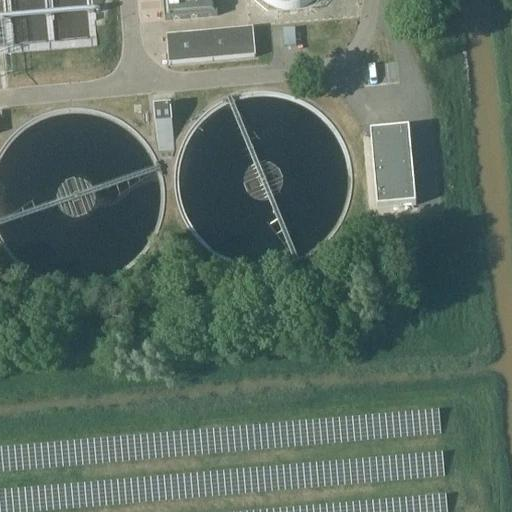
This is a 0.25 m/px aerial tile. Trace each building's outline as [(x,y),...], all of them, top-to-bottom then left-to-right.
[(0,0),(0,47),(86,40),(81,0),(0,0)] [(216,0),(163,0),(165,21),(217,16),(216,0)] [(260,0),(264,3),(271,6),(278,8),(287,9),(295,7),(302,5),(307,2),(308,0),(260,0)] [(172,68),(258,60),(255,32),(169,40),(172,68)] [(170,107),(154,109),(157,144),(173,142),(170,107)] [(440,139),(397,143),(402,211),(446,209),(440,139)]
